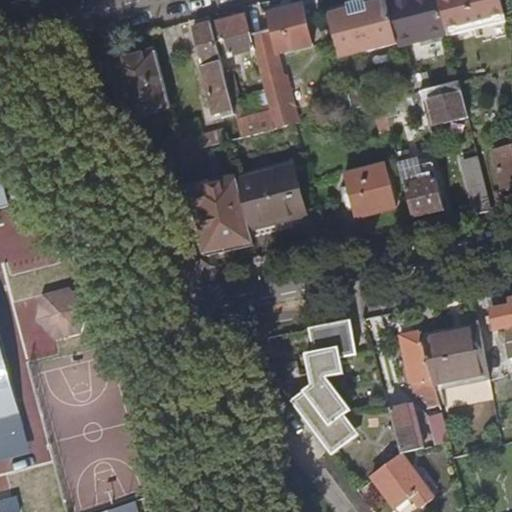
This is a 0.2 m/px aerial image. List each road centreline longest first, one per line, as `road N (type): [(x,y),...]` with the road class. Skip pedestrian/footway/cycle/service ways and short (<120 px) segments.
road 1 (residential): [(511,243),(174,312)]
road 2 (residential): [(174,312),(118,195),(15,48)]
road 3 (residential): [(344,511),(253,391),(195,395)]
road 4 (residential): [(15,48),(193,0)]
road 5 (residential): [(223,511),(195,395)]
